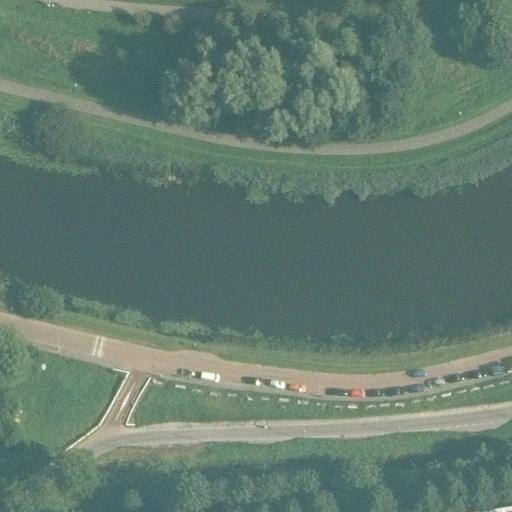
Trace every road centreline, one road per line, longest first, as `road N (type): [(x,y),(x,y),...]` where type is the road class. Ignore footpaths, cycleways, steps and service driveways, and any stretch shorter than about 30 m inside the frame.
road 1 (tertiary): [(0,500),(101,441),(511,413)]
road 2 (residential): [(0,324),(146,360),(332,386),(388,386),(511,358)]
